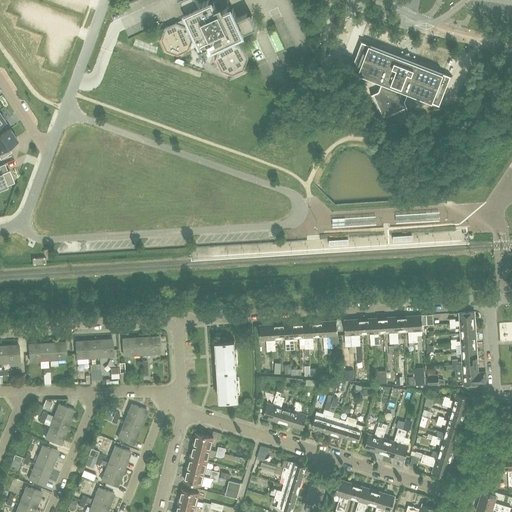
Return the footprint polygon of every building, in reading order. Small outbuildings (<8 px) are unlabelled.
[(186,26),(176,22),(165,27),(162,35),(161,39),(166,50),(178,55),(189,50),(190,45),(191,45),(193,39),(191,35),(195,33),(201,45),(200,49),(208,52),(209,48),(222,42),(224,47),(219,49),(217,55),(216,59),(221,71),(233,75),(244,70),(245,65),(246,66),(248,58),(243,47),(233,43),(231,38),(243,32),(244,33),(244,32),(256,26),(257,27),(258,27),(250,12),(237,18),(231,5),(227,6),(225,1),(221,0),(216,0),(214,1),(213,0),(206,0),(199,4),(197,0),(180,0),(185,10),(184,11),(185,11),(191,23),(186,26)] [(362,41),(351,70),(382,82),(379,90),(373,93),(384,116),(407,106),(408,109),(409,109),(405,101),(408,92),(439,105),(451,75),(444,73),(407,58),(362,41)] [(471,90),(462,87),(458,97),(467,101),(471,90)] [(467,159),(461,168),(474,177),(479,169),(486,174),(511,135),(511,99),(471,161),(467,159)] [(10,128),(0,135),(0,157),(1,159),(12,152),(8,146),(17,139),(10,128)] [(2,173),(0,168),(0,190),(4,189),(3,186),(14,182),(9,170),(2,173)] [(450,323),(475,321),(475,311),(459,312),(460,320),(456,320),(455,318),(450,319),(450,323)] [(421,315),(412,316),(413,342),(418,341),(418,335),(423,334),(422,314),(421,314),(421,315)] [(398,331),(403,331),(402,316),(393,317),(395,343),(399,343),(398,331)] [(409,342),(413,342),(412,316),(402,316),(403,331),(409,331),(409,342)] [(390,343),(395,343),(393,317),(383,318),(384,332),(390,332),(390,343)] [(371,344),(375,344),(374,318),(364,319),(365,333),(370,333),(371,344)] [(379,332),(384,332),(383,318),(374,318),(375,344),(379,344),(379,332)] [(336,321),(327,321),(328,347),(333,347),(332,342),(338,342),(337,319),(336,319),(336,321)] [(356,345),(355,319),(345,320),(345,319),(346,335),(351,334),(352,345),(356,345)] [(360,334),(365,333),(364,319),(355,319),(356,345),(360,345),(360,334)] [(324,347),(328,347),(327,321),(317,322),(318,336),(323,336),(324,347)] [(461,333),(476,332),(475,321),(450,323),(451,328),(456,327),(456,326),(460,325),(461,333)] [(305,348),(309,348),(308,322),(298,323),(299,337),(304,337),(305,348)] [(313,336),(318,336),(317,322),(308,322),(309,348),(314,348),(313,336)] [(286,350),(290,349),(288,323),(279,324),(280,338),(285,338),(286,350)] [(294,338),(299,337),(298,323),(288,323),(290,349),(294,349),(294,338)] [(271,351),(269,325),(260,325),(260,324),(261,340),(266,339),(267,351),(271,351)] [(275,339),(280,338),(279,324),(269,325),(271,351),(275,350),(275,339)] [(451,344),(476,342),(476,332),(461,333),(461,341),(457,341),(457,339),(451,339),(451,344)] [(141,337),(142,353),(160,352),(159,336),(141,337)] [(123,354),(142,353),(141,337),(122,339),(123,354)] [(94,340),(95,356),(114,355),(113,339),(94,340)] [(76,357),(95,356),(94,340),(75,341),(76,357)] [(218,370),(237,369),(236,357),(237,357),(237,352),(236,352),(235,340),(216,341),(216,342),(218,370)] [(47,343),(48,359),(67,358),(66,342),(47,343)] [(462,353),(477,352),(476,342),(451,344),(452,348),(457,348),(457,346),(461,346),(462,353)] [(30,360),(48,359),(47,343),(29,344),(30,360)] [(0,346),(1,362),(20,361),(19,345),(0,346)] [(453,364),(478,362),(477,352),(462,353),(462,361),(458,361),(458,359),(452,360),(453,364)] [(457,374),(478,372),(478,362),(453,364),(446,365),(447,369),(453,368),(453,370),(456,370),(457,374)] [(118,367),(111,367),(111,378),(119,378),(118,367)] [(219,399),(220,400),(239,398),(238,386),(239,386),(239,381),(238,381),(237,369),(218,370),(220,399),(219,399)] [(354,378),(353,369),(345,369),(345,378),(354,378)] [(466,388),(479,391),(481,385),(481,383),(486,382),(485,372),(478,372),(457,374),(457,380),(463,379),(464,385),(466,385),(466,388)] [(425,375),(416,375),(416,385),(425,385),(425,375)] [(345,387),(346,382),(341,380),(340,380),(337,389),(344,391),(345,387)] [(361,388),(361,386),(356,384),(355,384),(353,393),(359,395),(360,390),(361,388)] [(277,390),(273,404),(267,402),(263,416),(273,419),(280,396),(281,391),(277,390)] [(444,400),(468,407),(471,397),(456,393),(454,401),(450,399),(450,397),(445,396),(444,400)] [(435,397),(427,395),(425,405),(433,407),(435,397)] [(283,423),(287,408),(281,406),(284,397),(280,396),(273,419),(283,423)] [(52,403),(53,402),(46,399),(43,405),(50,408),(52,403)] [(293,426),(300,402),(296,400),(294,406),(296,406),(295,411),(287,408),(283,423),(293,426)] [(465,417),(468,407),(444,400),(442,404),(452,407),(450,412),(465,417)] [(300,402),(293,426),(302,429),(307,414),(299,412),(300,410),(301,411),(304,403),(300,402)] [(323,430),(331,403),(326,402),(323,412),(316,410),(312,426),(323,430)] [(340,417),(333,415),(336,405),(331,403),(323,430),(335,433),(340,417)] [(53,421),(68,427),(74,409),(60,404),(53,421)] [(125,421),(140,427),(147,409),(132,404),(125,421)] [(423,415),(431,418),(433,412),(424,409),(422,415),(423,415)] [(462,427),(465,417),(450,412),(448,420),(444,419),(444,417),(439,415),(438,419),(462,427)] [(346,437),(353,416),(348,415),(346,419),(340,417),(335,433),(346,437)] [(431,418),(423,415),(420,425),(428,428),(431,418)] [(346,437),(358,440),(363,424),(356,422),(358,418),(353,416),(346,437)] [(459,437),(462,427),(438,419),(436,423),(442,425),(442,423),(447,425),(445,432),(459,437)] [(61,444),(68,427),(53,421),(46,438),(61,444)] [(133,444),(140,427),(125,421),(118,438),(133,444)] [(389,439),(383,437),(387,424),(383,422),(382,427),(374,450),(384,454),(389,439)] [(382,427),(377,425),(374,434),(369,433),(364,447),(374,450),(382,427)] [(394,457),(403,428),(399,426),(394,441),(389,439),(384,454),(394,457)] [(408,445),(403,443),(407,429),(403,428),(394,457),(404,460),(408,445)] [(456,446),(459,437),(445,432),(442,439),(438,438),(439,436),(433,435),(432,439),(456,446)] [(213,437),(212,436),(197,433),(194,444),(210,449),(213,437)] [(453,456),(456,446),(432,439),(430,443),(436,445),(436,443),(441,444),(438,452),(453,456)] [(194,444),(191,456),(207,461),(208,454),(210,449),(194,444)] [(36,462),(51,468),(58,451),(43,445),(36,462)] [(116,445),(109,462),(123,468),(130,451),(116,445)] [(98,451),(91,448),(89,454),(96,457),(98,451)] [(450,466),(453,456),(438,452),(437,457),(423,453),(422,457),(450,466)] [(93,466),(96,457),(88,454),(85,463),(93,466)] [(412,455),(410,465),(417,467),(419,457),(412,455)] [(509,487),(511,486),(511,469),(511,455),(501,456),(502,461),(495,462),(495,474),(503,474),(503,470),(508,470),(509,487)] [(205,467),(207,461),(191,456),(188,468),(204,473),(204,472),(205,468),(205,467)] [(447,476),(450,466),(422,457),(420,461),(434,466),(433,472),(447,476)] [(18,467),(21,461),(13,458),(11,465),(18,467)] [(306,465),(296,462),(290,460),(287,469),(286,472),(303,477),(306,465)] [(277,465),(262,461),(261,464),(260,467),(275,472),(277,465)] [(44,485),(51,468),(36,462),(29,479),(44,485)] [(117,486),(123,468),(109,462),(102,480),(117,486)] [(283,467),(281,475),(285,476),(283,483),(299,488),(303,477),(286,472),(287,469),(283,467)] [(200,485),(204,473),(188,468),(185,480),(200,485)] [(84,470),(82,476),(94,480),(96,475),(84,470)] [(237,498),(241,482),(230,479),(226,495),(237,498)] [(337,511),(339,511),(349,482),(339,479),(335,493),(340,495),(335,511),(337,511)] [(354,499),(358,485),(349,482),(339,511),(344,511),(349,497),(354,499)] [(295,500),(299,488),(283,483),(281,489),(272,486),(270,493),(275,495),(276,493),(295,500)] [(359,511),(367,488),(358,485),(354,499),(359,500),(355,511),(359,511)] [(20,503),(35,509),(42,492),(27,486),(20,503)] [(92,504),(107,510),(114,493),(99,487),(92,504)] [(180,500),(195,504),(198,492),(183,488),(180,500)] [(372,505),(376,491),(367,488),(359,511),(364,511),(367,503),(372,505)] [(379,511),(386,494),(376,491),(372,505),(377,506),(375,511),(379,511)] [(480,502),(510,511),(511,507),(495,502),(496,496),(482,492),(482,493),(483,493),(480,502)] [(292,511),(295,500),(276,493),(275,495),(274,498),(278,499),(276,507),(292,511)] [(391,510),(395,496),(386,494),(379,511),(384,511),(385,509),(391,510)] [(83,495),(81,500),(85,502),(90,503),(92,499),(83,495)] [(75,507),(77,501),(76,501),(72,499),(69,505),(69,506),(74,508),(75,507)] [(180,500),(176,511),(193,511),(195,504),(180,500)] [(498,511),(509,511),(510,511),(480,502),(478,511),(477,510),(477,511),(479,511),(491,511),(492,510),(498,511)] [(33,511),(35,509),(20,503),(16,511),(33,511)] [(407,509),(417,511),(436,511),(438,507),(423,503),(421,508),(408,504),(407,509)]
